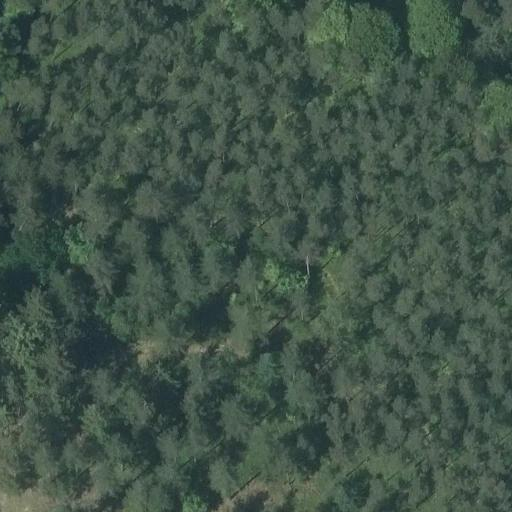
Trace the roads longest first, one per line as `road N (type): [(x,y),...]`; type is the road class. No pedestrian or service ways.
road 1 (track): [(0,293),(129,342),(343,369),(364,383),(461,511)]
road 2 (track): [(511,94),(296,0)]
